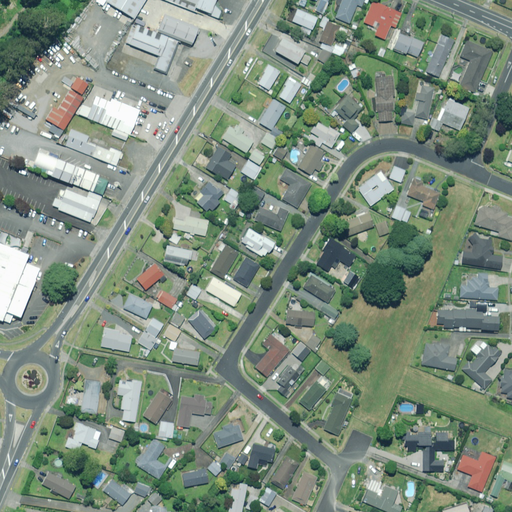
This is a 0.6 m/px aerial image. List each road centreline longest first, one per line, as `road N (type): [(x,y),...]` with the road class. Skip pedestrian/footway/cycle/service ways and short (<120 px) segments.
road 1 (residential): [(468,168),(414,146),(358,155),(228,361),(230,376),(342,466)]
road 2 (secondary): [(261,0),(41,358)]
